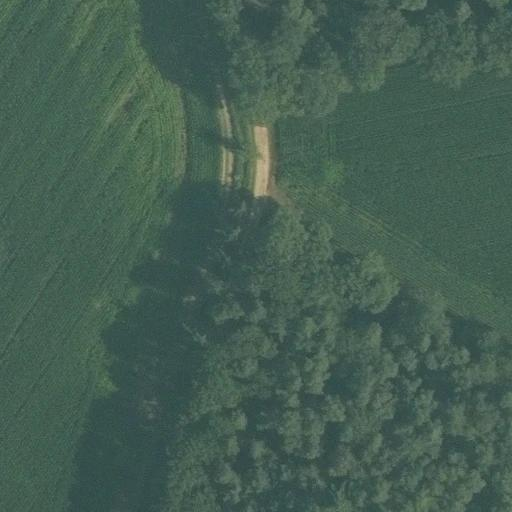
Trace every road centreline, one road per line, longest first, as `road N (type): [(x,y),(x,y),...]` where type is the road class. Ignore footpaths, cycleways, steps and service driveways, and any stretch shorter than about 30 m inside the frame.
road 1 (track): [(511,348),(250,208),(252,117),(213,0)]
road 2 (track): [(159,511),(250,208)]
